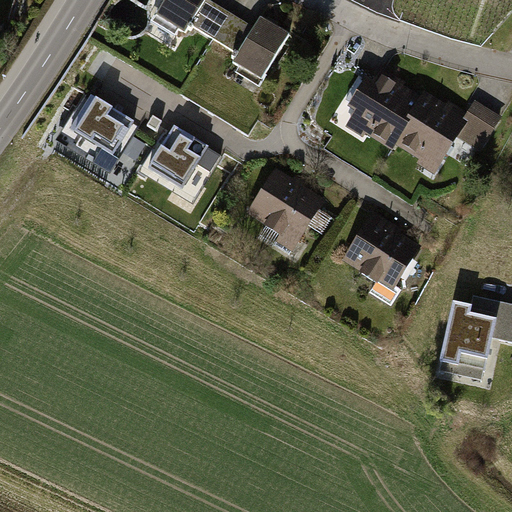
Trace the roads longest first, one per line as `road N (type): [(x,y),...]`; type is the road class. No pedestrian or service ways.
road 1 (residential): [(511,66),(382,29),(326,0)]
road 2 (tertiary): [(84,0),(0,124)]
